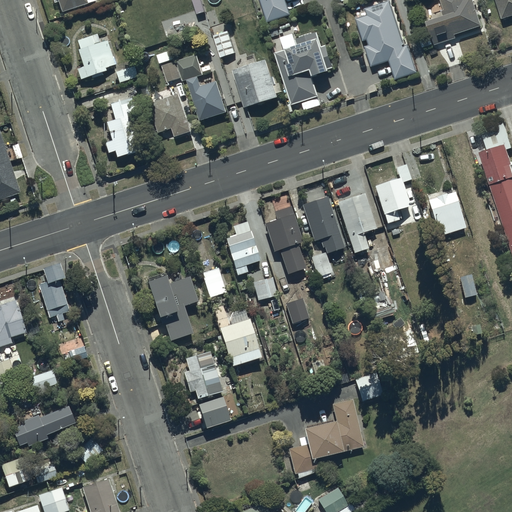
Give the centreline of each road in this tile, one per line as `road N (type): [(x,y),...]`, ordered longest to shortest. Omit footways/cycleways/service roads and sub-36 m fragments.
road 1 (tertiary): [(511,83),(80,224)]
road 2 (residential): [(80,224),(174,511)]
road 3 (residential): [(7,0),(80,224)]
